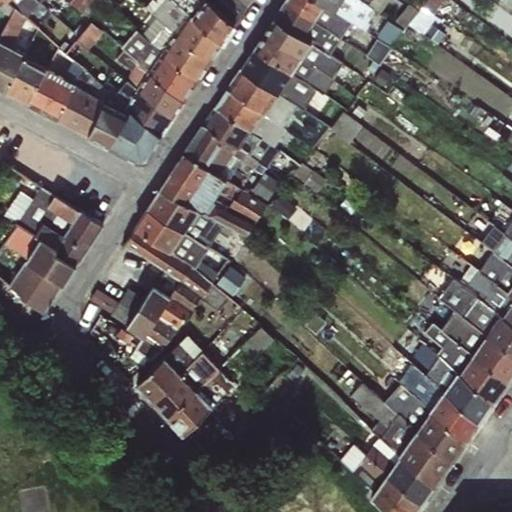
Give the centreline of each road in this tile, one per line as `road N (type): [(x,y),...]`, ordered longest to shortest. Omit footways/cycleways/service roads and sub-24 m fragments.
road 1 (residential): [(145,182),(69,293),(65,329),(81,360),(218,511)]
road 2 (residential): [(267,0),(145,182)]
road 3 (residential): [(145,182),(0,104)]
